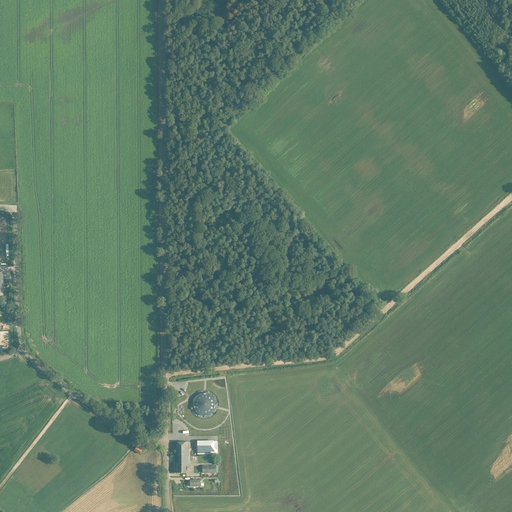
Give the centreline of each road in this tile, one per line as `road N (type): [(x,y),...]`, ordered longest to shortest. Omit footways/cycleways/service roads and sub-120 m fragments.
road 1 (unclassified): [(165,441),(164,0)]
road 2 (track): [(163,375),(331,358),(511,197)]
road 3 (unclassified): [(165,441),(90,405),(27,355),(18,330),(14,217),(0,207)]
